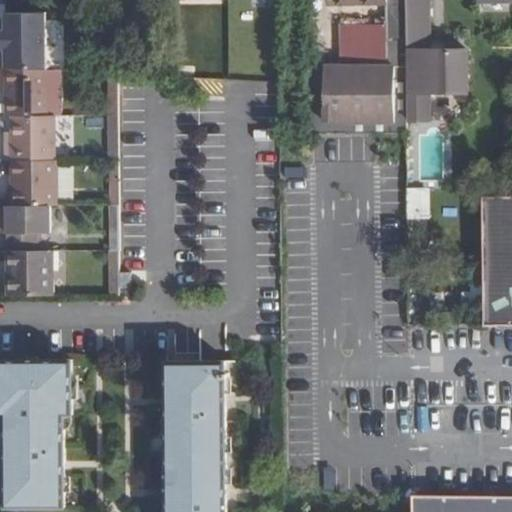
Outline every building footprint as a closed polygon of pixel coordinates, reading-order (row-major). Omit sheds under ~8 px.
[(311,135),(409,135),(409,125),(406,0),(325,0),(326,9),(388,7),(388,26),(384,25),(380,24),(375,24),(339,25),(339,66),(310,68),(311,135)] [(406,0),(407,5),(408,72),(431,72),(432,96),(471,96),(470,52),(429,52),(428,21),(427,0),(406,0)] [(46,16),(7,17),(8,69),(47,71),(46,16)] [(47,71),(8,69),(9,118),(14,117),(51,117),(51,71),(47,71)] [(409,125),(432,124),(432,96),(431,72),(408,72),(409,125)] [(14,117),(14,134),(15,163),(58,163),(58,117),(51,117),(14,117)] [(119,117),(112,118),(113,163),(120,163),(119,117)] [(58,163),(15,163),(15,208),(53,208),(60,208),(60,163),(58,163)] [(403,220),(428,220),(427,188),(403,189),(403,220)] [(511,195),(488,196),(488,323),(511,323),(511,195)] [(9,208),(9,221),(10,236),(10,254),(40,254),(40,236),(53,236),(53,208),(15,208),(9,208)] [(40,254),(10,254),(10,300),(55,300),(55,254),(40,254)] [(72,414),(72,358),(0,357),(0,413),(4,414),(5,507),(64,507),(64,414),(72,414)] [(226,511),(226,359),(166,360),(167,511),(226,511)] [(511,511),(511,495),(416,496),(416,511),(511,511)]
